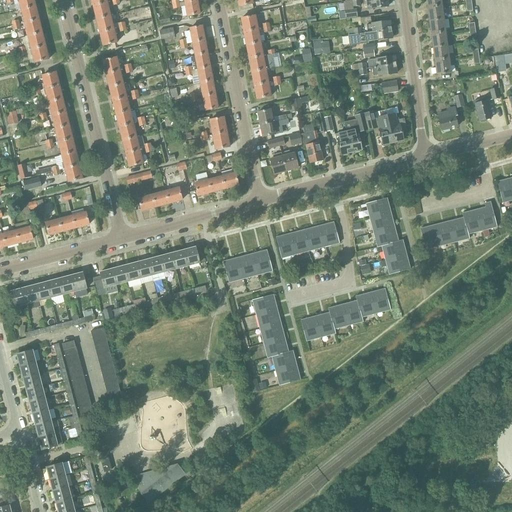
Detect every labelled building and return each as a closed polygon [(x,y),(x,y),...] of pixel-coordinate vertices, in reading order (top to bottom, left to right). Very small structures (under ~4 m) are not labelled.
[(33,0),(18,0),(22,10),(35,7),(33,0)] [(359,0),(352,1),(343,3),(344,12),(345,18),(357,16),(356,11),(353,11),(353,7),(359,7),(359,0)] [(386,0),(364,0),(366,11),(372,10),(372,9),(387,7),(386,0)] [(426,0),(427,8),(436,6),(436,9),(442,8),(440,0),(426,0)] [(199,15),(197,1),(184,3),(185,7),(187,17),(199,15)] [(93,6),(96,20),(110,16),(107,3),(93,6)] [(427,8),(429,22),(443,20),(442,8),(436,9),(436,6),(427,8)] [(22,10),(25,24),(38,20),(35,7),(22,10)] [(113,30),(110,16),(96,20),(100,33),(113,30)] [(243,33),(257,30),(255,16),(241,19),(243,33)] [(168,17),(159,19),(160,25),(169,23),(168,17)] [(42,34),(38,20),(25,24),(28,37),(42,34)] [(429,22),(431,34),(439,33),(440,35),(445,35),(443,20),(429,22)] [(367,34),(390,31),(389,23),(371,25),(366,26),(367,34)] [(189,29),(192,43),(204,40),(201,27),(189,29)] [(161,35),(161,36),(161,40),(172,38),(171,29),(160,31),(161,35)] [(113,30),(100,33),(103,47),(117,43),(113,30)] [(257,30),(243,33),(246,46),(260,44),(257,30)] [(390,31),(367,34),(368,42),(373,41),(391,39),(390,31)] [(431,34),(433,48),(447,47),(445,35),(440,35),(439,33),(431,34)] [(28,37),(31,50),(45,47),(42,34),(28,37)] [(204,40),(192,43),(195,56),(207,54),(204,40)] [(322,43),(313,44),(314,56),(324,54),(323,45),(322,43)] [(260,44),(246,46),(249,60),(263,57),(260,44)] [(48,60),(45,47),(31,50),(35,63),(48,60)] [(433,48),(434,60),(443,59),(443,62),(449,61),(447,47),(433,48)] [(302,52),(303,61),(311,60),(310,51),(302,52)] [(197,70),(209,68),(207,54),(195,56),(197,70)] [(504,65),(503,56),(494,58),(496,74),(505,72),(504,65)] [(263,57),(249,60),(251,74),(265,71),(263,57)] [(106,74),(119,71),(116,58),(103,61),(106,74)] [(368,69),(371,69),(395,66),(394,58),(367,61),(368,69)] [(450,73),(449,61),(443,62),(443,59),(434,60),(436,75),(442,74),(442,75),(444,75),(445,74),(450,73)] [(396,74),(395,66),(371,69),(372,77),(396,74)] [(212,81),(209,68),(197,70),(197,71),(191,72),(192,75),(192,78),(193,85),(200,83),(212,81)] [(119,71),(106,74),(109,87),(123,84),(119,71)] [(265,71),(251,74),(254,87),(268,85),(265,71)] [(45,90),(59,87),(55,73),(42,76),(45,90)] [(202,97),(215,95),(212,81),(200,83),(202,97)] [(381,86),(382,95),(399,93),(397,83),(381,86)] [(112,101),(126,97),(123,84),(109,87),(112,101)] [(268,85),(254,87),(257,100),(270,97),(268,85)] [(45,90),(49,104),(62,100),(59,87),(45,90)] [(497,89),(490,91),(492,100),(499,99),(497,89)] [(215,95),(202,97),(205,111),(217,109),(215,95)] [(455,98),(457,108),(463,107),(460,96),(455,98)] [(112,101),(116,114),(129,111),(126,97),(112,101)] [(487,98),(474,102),(475,104),(479,122),(480,122),(482,123),(485,122),(486,120),(491,119),(488,109),(490,108),(489,102),(488,102),(487,98)] [(49,104),(52,117),(66,114),(62,100),(49,104)] [(295,100),(289,102),(291,113),(297,112),(295,100)] [(385,110),(392,143),(402,141),(401,137),(408,135),(405,120),(400,121),(400,120),(398,120),(396,114),(395,115),(394,108),(385,110)] [(449,112),(438,115),(442,131),(457,127),(455,117),(456,117),(455,109),(448,110),(449,111),(449,112)] [(375,112),(377,125),(382,146),(392,143),(385,110),(375,112)] [(116,114),(119,127),(132,124),(129,111),(116,114)] [(260,125),(274,122),(272,111),(266,111),(257,113),(260,125)] [(374,111),(364,114),(368,131),(378,129),(374,111)] [(18,124),(15,112),(6,114),(9,126),(18,124)] [(52,117),(55,130),(69,127),(66,114),(52,117)] [(359,134),(368,131),(364,114),(354,116),(359,134)] [(324,123),(326,133),(333,131),(330,117),(323,118),(324,123)] [(212,135),(226,133),(223,118),(210,121),(212,135)] [(274,122),(260,125),(262,137),(274,135),(277,134),(274,122)] [(326,133),(324,123),(318,124),(320,134),(326,133)] [(122,140),(136,137),(132,124),(119,127),(122,140)] [(55,130),(59,143),(72,140),(69,127),(55,130)] [(346,132),(351,153),(361,151),(357,137),(358,135),(357,130),(346,132)] [(303,146),(305,146),(310,164),(322,161),(318,143),(315,131),(300,135),(303,146)] [(351,153),(346,132),(335,135),(335,136),(336,141),(337,141),(341,155),(351,153)] [(212,135),(214,142),(214,145),(215,150),(229,148),(226,133),(212,135)] [(291,147),(302,144),(300,134),(289,136),(291,147)] [(126,154),(139,150),(136,137),(122,140),(126,154)] [(275,140),(277,147),(284,145),(282,139),(275,140)] [(75,153),(72,140),(59,143),(62,156),(75,153)] [(277,147),(275,140),(267,142),(269,149),(277,147)] [(139,150),(126,154),(129,167),(143,164),(139,150)] [(281,154),(286,172),(298,169),(294,154),(290,155),(289,152),(281,154)] [(65,170),(79,166),(75,153),(62,156),(65,170)] [(286,172),(281,154),(273,156),(274,159),(270,160),(274,175),(286,172)] [(79,166),(65,170),(68,183),(82,179),(79,166)] [(235,173),(222,177),(225,189),(238,186),(235,173)] [(128,185),(144,180),(142,174),(126,179),(128,185)] [(222,177),(208,180),(211,193),(225,189),(222,177)] [(511,200),(511,179),(511,178),(497,182),(503,203),(504,203),(503,200),(508,199),(509,202),(511,200)] [(22,183),(24,192),(41,188),(39,179),(22,183)] [(211,193),(208,180),(194,184),(197,196),(211,193)] [(165,192),(168,204),(182,201),(178,188),(165,192)] [(165,192),(152,196),(155,208),(168,204),(165,192)] [(152,196),(138,199),(140,206),(141,211),(155,208),(152,196)] [(372,218),(390,213),(387,199),(368,204),(370,210),(367,210),(369,219),(372,218)] [(481,229),(487,227),(488,230),(496,228),(490,203),(484,204),(485,208),(476,211),(481,229)] [(467,233),(473,231),(473,232),(473,234),(482,231),(481,229),(476,211),(462,214),(463,219),(467,233)] [(72,217),(75,229),(89,225),(86,213),(72,217)] [(373,233),(376,232),(394,227),(390,213),(372,218),(373,224),(371,224),(373,233)] [(72,217),(59,220),(62,232),(75,229),(72,217)] [(449,222),(454,241),(459,239),(460,242),(469,239),(467,233),(463,219),(449,222)] [(62,232),(59,220),(45,224),(48,236),(62,232)] [(449,222),(435,226),(439,244),(440,244),(445,243),(446,245),(455,243),(454,241),(449,222)] [(333,223),(318,227),(323,245),(329,243),(330,246),(339,244),(333,223)] [(440,247),(440,244),(439,244),(435,226),(420,229),(426,250),(425,248),(431,246),(432,249),(440,247)] [(324,248),(323,245),(318,227),(304,230),(309,249),(315,247),(316,250),(324,248)] [(394,227),(376,232),(377,238),(376,238),(375,239),(377,248),(384,246),(398,242),(394,227)] [(16,232),(19,244),(32,240),(29,228),(16,232)] [(304,230),(290,234),(295,252),(300,251),(301,254),(310,251),(309,249),(304,230)] [(3,235),(2,235),(5,247),(19,244),(16,232),(3,235)] [(296,255),(295,252),(290,234),(276,238),(280,256),(286,255),(287,257),(296,255)] [(385,261),(388,260),(406,255),(402,241),(398,242),(384,246),(385,251),(382,252),(385,261)] [(195,248),(183,251),(187,267),(199,264),(195,248)] [(187,267),(183,251),(171,254),(175,270),(187,267)] [(256,273),(257,273),(262,272),(263,274),(272,272),(266,251),(251,255),(256,273)] [(171,254),(159,257),(163,273),(175,270),(171,254)] [(256,273),(251,255),(238,258),(242,277),(248,275),(249,278),(258,276),(257,273),(256,273)] [(406,255),(388,260),(389,265),(386,266),(389,275),(410,270),(406,255)] [(148,260),(152,276),(163,273),(159,257),(148,260)] [(238,258),(222,262),(228,284),(243,280),(242,277),(238,258)] [(148,260),(136,263),(140,279),(152,276),(148,260)] [(124,267),(128,283),(140,279),(136,263),(124,267)] [(360,267),(362,276),(369,274),(367,266),(360,267)] [(124,267),(112,270),(116,286),(128,283),(124,267)] [(104,289),(116,286),(112,270),(100,273),(102,282),(94,284),(97,295),(105,292),(104,289)] [(82,274),(70,277),(74,292),(86,289),(82,274)] [(62,296),(74,292),(70,277),(58,280),(62,296)] [(58,280),(46,283),(50,299),(62,296),(58,280)] [(46,283),(34,286),(38,302),(50,299),(46,283)] [(34,286),(22,289),(27,305),(38,302),(34,286)] [(27,305),(22,289),(10,293),(14,308),(15,308),(27,305)] [(384,289),(370,293),(375,311),(381,310),(382,313),(390,310),(384,289)] [(376,314),(375,311),(370,293),(355,297),(356,301),(357,301),(360,315),(361,315),(366,314),(367,315),(367,316),(376,314)] [(256,316),(258,315),(277,310),(273,295),(254,300),(255,306),(253,307),(256,316)] [(343,305),(348,323),(353,322),(354,324),(363,322),(361,315),(360,315),(357,301),(356,301),(343,305)] [(329,313),(333,327),(339,325),(340,328),(348,326),(348,323),(343,305),(328,309),(329,313)] [(259,330),(262,329),(281,324),(277,310),(258,315),(259,320),(257,321),(259,330)] [(329,313),(315,317),(320,335),(326,334),(326,336),(335,334),(333,327),(329,313)] [(321,338),(320,335),(315,317),(300,321),(305,339),(311,337),(312,340),(321,338)] [(263,344),(266,344),(284,339),(281,324),(262,329),(263,335),(261,335),(263,344)] [(91,332),(92,337),(104,334),(103,328),(91,332)] [(106,340),(104,334),(92,337),(94,343),(106,340)] [(288,353),(284,339),(266,344),(267,349),(265,350),(267,359),(274,357),(288,353)] [(107,346),(106,340),(94,343),(95,349),(107,346)] [(63,351),(75,348),(74,342),(61,345),(63,351)] [(109,351),(107,346),(95,349),(97,354),(109,351)] [(76,348),(75,348),(63,351),(65,357),(77,354),(76,348)] [(20,367),(35,363),(32,351),(16,355),(20,367)] [(110,357),(109,351),(97,354),(98,360),(110,357)] [(274,357),(275,362),(273,363),(275,371),(278,371),(296,366),(292,351),(288,353),(274,357)] [(79,359),(77,354),(65,357),(67,363),(79,359)] [(112,363),(110,357),(98,360),(100,366),(112,363)] [(67,363),(68,368),(80,365),(79,359),(67,363)] [(23,379),(38,375),(35,363),(20,367),(23,379)] [(113,369),(112,363),(100,366),(101,372),(113,369)] [(82,371),(80,365),(68,368),(70,374),(82,371)] [(300,380),(296,366),(278,371),(279,376),(277,377),(279,386),(300,380)] [(115,375),(113,369),(101,372),(103,378),(115,375)] [(70,374),(71,380),(83,377),(82,371),(70,374)] [(24,384),(26,391),(41,387),(41,384),(38,375),(23,379),(24,384)] [(116,380),(115,375),(103,378),(104,383),(116,380)] [(85,383),(83,377),(71,380),(73,386),(85,383)] [(116,380),(104,383),(106,389),(118,386),(116,380)] [(73,386),(74,392),(86,389),(85,383),(73,386)] [(119,392),(118,386),(106,389),(107,395),(119,392)] [(26,391),(29,403),(45,399),(41,387),(26,391)] [(88,394),(86,389),(74,392),(76,397),(88,394)] [(119,392),(107,395),(109,401),(121,398),(119,392)] [(76,397),(77,403),(89,400),(88,394),(76,397)] [(122,404),(121,398),(109,401),(110,407),(122,404)] [(45,399),(29,403),(32,415),(48,411),(45,399)] [(91,406),(89,400),(77,403),(79,409),(91,406)] [(80,415),(92,412),(91,406),(79,409),(80,415)] [(48,411),(32,415),(35,427),(51,423),(48,411)] [(51,423),(35,427),(38,438),(54,434),(51,423)] [(42,451),(57,447),(54,434),(38,438),(42,451)] [(489,438),(487,439),(480,443),(483,449),(492,445),(489,438)] [(107,458),(101,460),(104,473),(111,471),(107,458)] [(62,464),(46,468),(49,481),(65,476),(62,464)] [(176,465),(136,476),(140,494),(148,504),(184,475),(176,465)] [(65,476),(49,481),(52,492),(68,488),(65,476)] [(68,488),(52,492),(55,504),(71,500),(68,488)] [(57,511),(73,511),(74,511),(71,500),(55,504),(57,511)]
